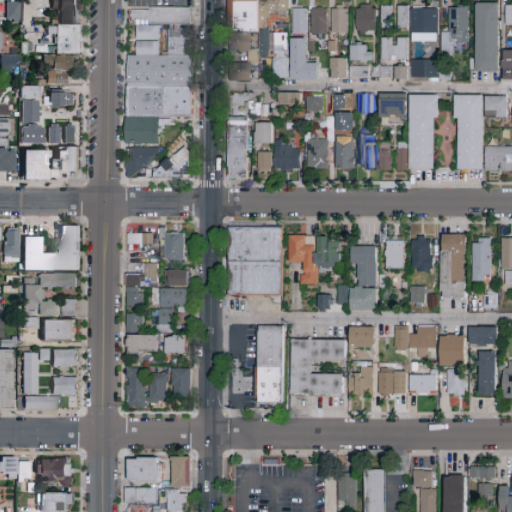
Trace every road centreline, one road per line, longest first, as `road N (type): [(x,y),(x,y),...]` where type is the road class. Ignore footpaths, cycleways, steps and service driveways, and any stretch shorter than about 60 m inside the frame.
road 1 (residential): [(101,511),(107,0)]
road 2 (residential): [(0,432),(511,435)]
road 3 (residential): [(0,202),(511,205)]
road 4 (tertiary): [(208,511),(210,0)]
